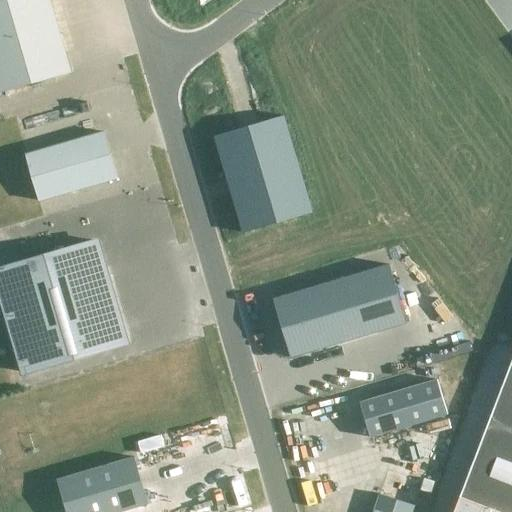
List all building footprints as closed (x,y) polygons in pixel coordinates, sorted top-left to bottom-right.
[(49,0),(0,0),(0,92),(71,72),(49,0)] [(244,93),(204,108),(209,122),(249,107),(244,93)] [(311,211),(283,115),(214,136),(242,232),(311,211)] [(25,154),(38,200),(116,178),(102,131),(25,154)] [(123,344),(92,240),(0,266),(0,284),(26,373),(123,344)] [(406,322),(388,264),(272,298),(290,356),(406,322)] [(511,511),(511,357),(453,511),(511,511)] [(436,379),(359,402),(369,437),(447,415),(436,379)] [(366,455),(385,448),(382,440),(363,447),(366,455)] [(133,457),(56,479),(65,511),(116,511),(147,503),(133,457)] [(410,511),(413,504),(379,493),(372,511),(410,511)]
